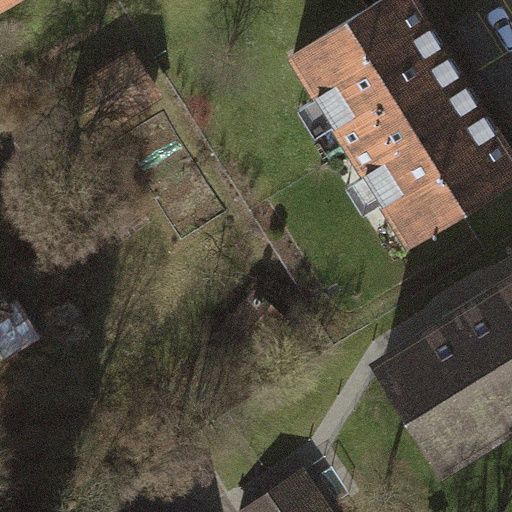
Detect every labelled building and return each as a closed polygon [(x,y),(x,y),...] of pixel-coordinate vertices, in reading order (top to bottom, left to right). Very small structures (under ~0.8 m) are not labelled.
[(402,238),(511,169),(511,150),(473,88),(418,0),(370,0),(286,52),(402,238)] [(162,90),(135,46),(62,92),(90,136),(162,90)] [(511,274),(371,362),(442,476),(511,432),(511,274)] [(290,320),(253,290),(216,335),(254,365),(290,320)] [(6,302),(0,292),(0,354),(35,334),(14,297),(6,302)] [(322,511),(307,485),(260,511),(322,511)]
